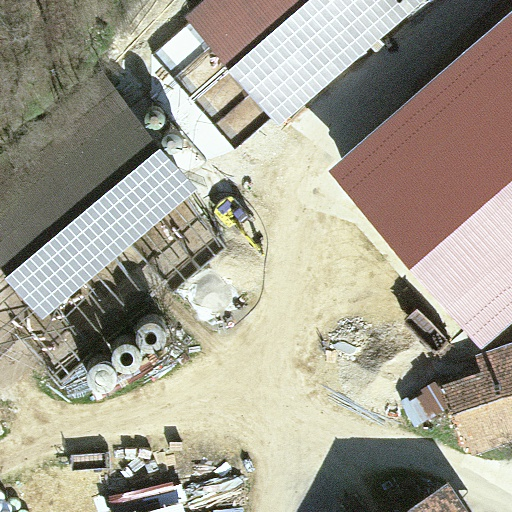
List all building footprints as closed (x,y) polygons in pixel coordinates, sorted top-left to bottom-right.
[(399,0),(171,0),(269,113),(399,0)] [(511,24),(347,165),(476,320),(511,290),(511,24)] [(194,190),(101,80),(0,164),(0,270),(41,319),(194,190)] [(511,444),(511,343),(432,371),(463,461),(511,444)] [(454,511),(443,494),(415,511),(454,511)]
